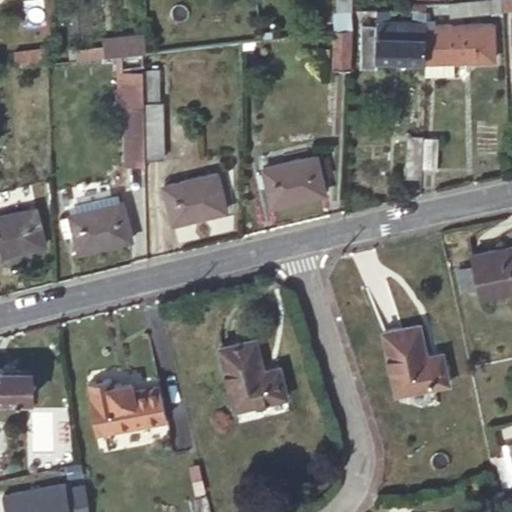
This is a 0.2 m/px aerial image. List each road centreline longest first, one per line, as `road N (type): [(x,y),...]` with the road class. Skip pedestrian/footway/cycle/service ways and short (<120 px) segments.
road 1 (residential): [(0,313),(294,240)]
road 2 (residential): [(294,240),(353,446),(352,493),(334,511)]
road 3 (residential): [(294,240),(511,188)]
